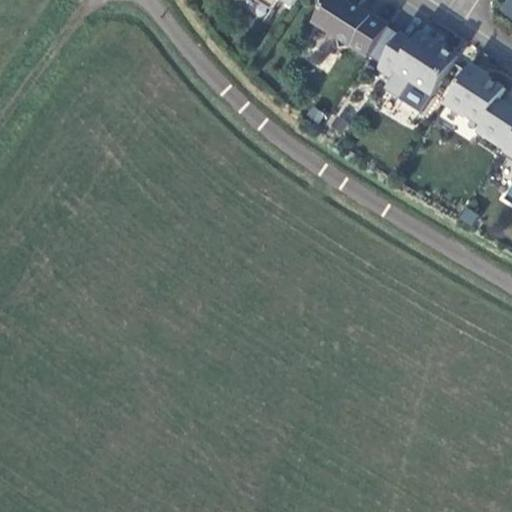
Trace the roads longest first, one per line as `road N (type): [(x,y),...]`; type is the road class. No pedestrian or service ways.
road 1 (unclassified): [(511,285),(288,144),(241,105),(148,0)]
road 2 (track): [(0,125),(97,0)]
